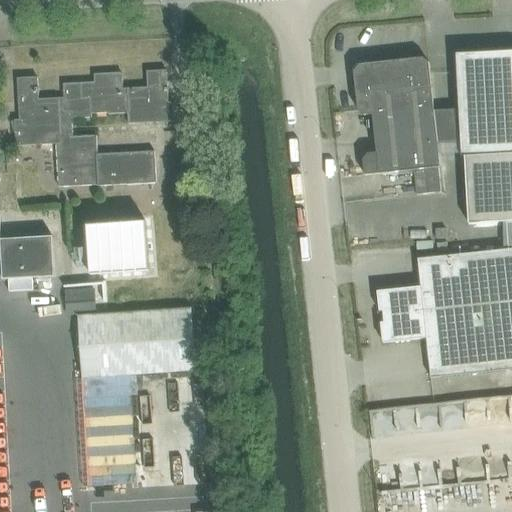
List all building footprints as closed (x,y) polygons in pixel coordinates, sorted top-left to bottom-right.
[(511,52),(458,55),(459,75),(461,111),(463,154),(463,157),(465,157),(469,225),(504,223),(504,224),(504,249),(504,251),(511,249),(511,52)] [(360,66),(355,73),(356,82),(359,111),(365,116),(373,115),(374,116),(435,110),(432,83),(430,63),(424,59),(368,65),(368,66),(360,66)] [(95,75),(95,83),(96,83),(97,114),(109,114),(109,115),(128,114),(129,125),(132,125),(134,124),(156,123),(176,122),(174,103),(169,103),(168,71),(147,72),(148,88),(124,89),(123,73),(95,75)] [(20,121),(15,121),(17,147),(57,145),(60,188),(101,185),(100,155),(98,155),(97,137),(73,138),(72,119),(92,118),(92,115),(97,114),(96,83),(95,83),(64,85),(65,99),(40,100),(39,78),(17,79),(18,86),(18,98),(18,99),(20,121)] [(369,154),(364,161),(366,177),(380,175),(400,173),(414,171),(417,195),(442,192),(439,168),(441,168),(440,156),(435,112),(435,110),(374,116),(378,153),(369,154)] [(100,155),(101,185),(115,185),(115,186),(128,185),(157,184),(156,160),(156,152),(151,152),(141,153),(100,155)] [(147,223),(88,227),(91,276),(150,272),(147,223)] [(437,240),(447,239),(447,229),(436,230),(437,240)] [(5,280),(57,277),(55,237),(3,240),(5,280)] [(422,288),(378,292),(380,312),(384,312),(385,323),(382,324),(384,344),(427,339),(432,379),(511,370),(511,249),(504,251),(419,260),(422,288)] [(84,379),(197,371),(193,309),(79,317),(84,379)]
